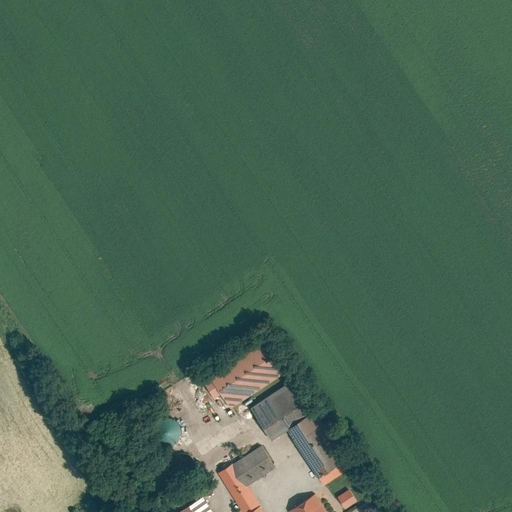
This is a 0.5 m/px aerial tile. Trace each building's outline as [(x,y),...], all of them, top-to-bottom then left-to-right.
[(229,411),(284,374),(259,337),(197,378),(212,401),(219,396),(229,411)] [(318,481),(342,465),(289,385),(249,412),(270,442),(285,432),(318,481)] [(148,436),(150,441),(153,446),(157,449),(163,450),(168,450),(173,447),(177,444),(179,439),(180,434),(180,429),(177,425),(174,421),(169,419),(164,418),(159,419),(154,421),(151,425),(148,430),(148,436)] [(216,475),(239,511),(263,511),(248,487),(275,470),(261,448),(216,475)] [(169,468),(170,472),(173,475),(176,477),(180,478),(184,478),(188,476),(191,474),(192,470),(193,467),(193,463),(191,459),(188,457),(185,455),(181,454),(177,455),(174,457),(171,460),(169,464),(169,468)] [(84,485),(87,494),(97,491),(94,481),(84,485)] [(285,511),(334,511),(318,489),(286,511),(285,511)] [(348,491),(336,499),(344,511),(357,503),(348,491)] [(210,511),(201,496),(175,511),(210,511)] [(374,511),(369,503),(358,510),(359,511),(374,511)]
